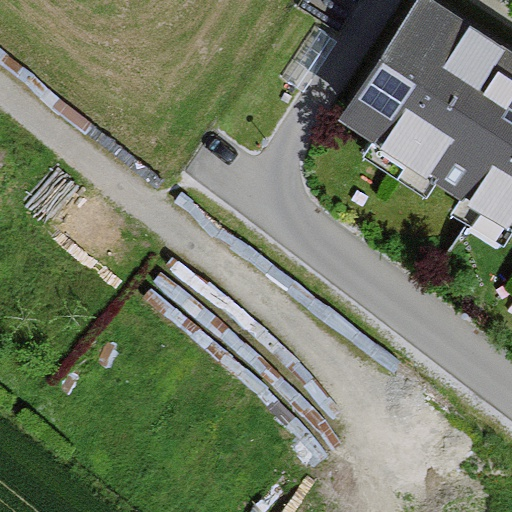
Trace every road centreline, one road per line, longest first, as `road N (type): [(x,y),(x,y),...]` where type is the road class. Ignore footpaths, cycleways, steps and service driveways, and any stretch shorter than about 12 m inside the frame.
road 1 (residential): [(511,392),(249,195),(379,0)]
road 2 (track): [(0,88),(373,393)]
